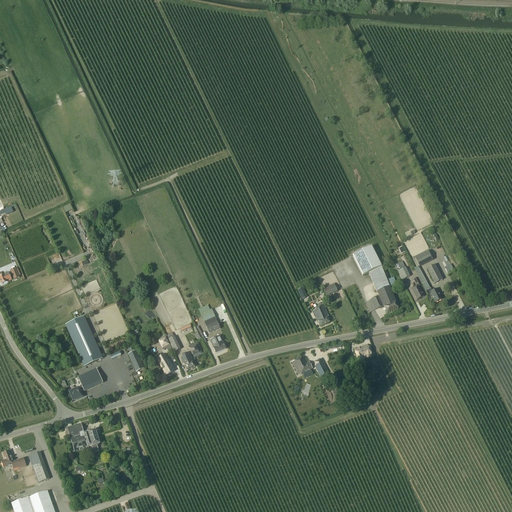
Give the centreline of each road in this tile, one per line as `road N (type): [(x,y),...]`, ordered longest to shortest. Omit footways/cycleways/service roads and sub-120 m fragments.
road 1 (unclassified): [(61,421),(274,352),(511,304)]
road 2 (unknown): [(90,511),(152,489),(127,402)]
road 3 (unclassified): [(61,421),(0,318)]
